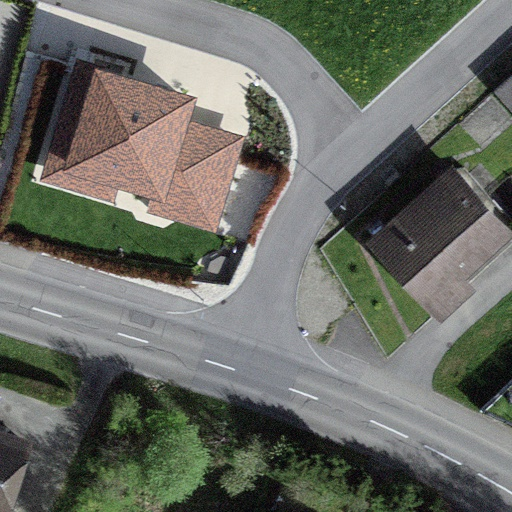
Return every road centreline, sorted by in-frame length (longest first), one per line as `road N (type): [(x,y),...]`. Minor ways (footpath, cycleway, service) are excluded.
road 1 (secondary): [(511,493),(388,428),(237,370)]
road 2 (residential): [(125,0),(272,51),(357,146)]
road 3 (residential): [(237,370),(296,221),(357,146)]
road 4 (secondary): [(237,370),(0,299)]
road 5 (residential): [(357,146),(511,19)]
